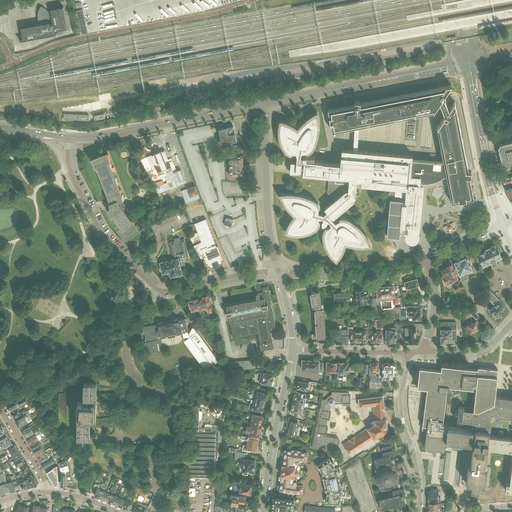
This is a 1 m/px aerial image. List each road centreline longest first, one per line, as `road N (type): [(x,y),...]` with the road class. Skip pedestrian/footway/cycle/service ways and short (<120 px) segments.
road 1 (residential): [(69,172),(98,230),(160,291),(278,270)]
road 2 (secondary): [(264,103),(461,64)]
road 3 (residential): [(278,270),(267,211),(264,103)]
road 4 (residential): [(262,511),(292,349)]
road 5 (residential): [(418,511),(418,473),(400,409),(407,352)]
road 6 (residential): [(278,270),(367,274),(426,259)]
road 7 (secondary): [(502,223),(474,102)]
